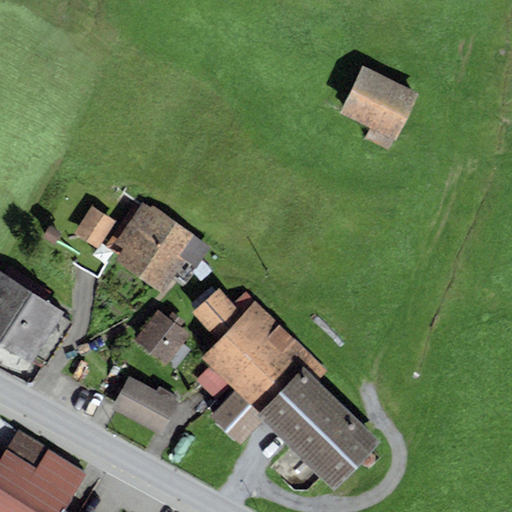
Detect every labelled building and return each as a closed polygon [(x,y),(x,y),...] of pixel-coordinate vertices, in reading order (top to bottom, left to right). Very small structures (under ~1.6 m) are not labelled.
[(419,93),(363,66),(340,113),(370,127),(365,139),(388,150),(393,139),(396,140),(419,93)] [(210,246),(151,205),(150,207),(142,202),(114,242),(122,248),(115,260),(162,293),(172,280),(182,286),(193,273),(191,271),(210,246)] [(115,222),(91,206),(73,232),(97,248),(115,222)] [(61,232),(48,225),(41,237),(54,244),(61,232)] [(3,273),(0,271),(0,344),(32,365),(65,312),(46,300),(50,292),(8,266),(3,273)] [(218,286),(193,312),(217,341),(201,358),(210,366),(227,385),(234,391),(210,417),(239,445),(260,421),(255,416),(302,367),(318,382),(329,371),(254,301),(242,313),(233,303),(218,286)] [(245,292),(233,303),(242,313),(254,301),(245,292)] [(168,319),(156,310),(132,341),(165,367),(190,335),(179,327),(183,322),(172,313),(168,319)] [(227,385),(210,366),(195,380),(213,397),(227,385)] [(255,416),(260,421),(332,490),(380,442),(318,382),(302,367),(255,416)] [(155,391),(129,377),(112,409),(163,436),(181,404),(174,400),(177,395),(158,385),(155,391)] [(86,474),(17,430),(0,457),(0,511),(61,511),(64,509),(86,474)]
